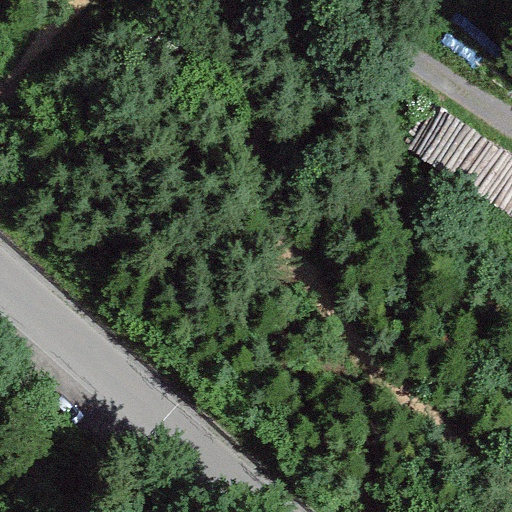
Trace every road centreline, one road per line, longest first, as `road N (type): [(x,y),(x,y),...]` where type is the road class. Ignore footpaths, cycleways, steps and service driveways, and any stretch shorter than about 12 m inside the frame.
road 1 (tertiary): [(0,282),(260,511)]
road 2 (track): [(350,0),(511,116)]
